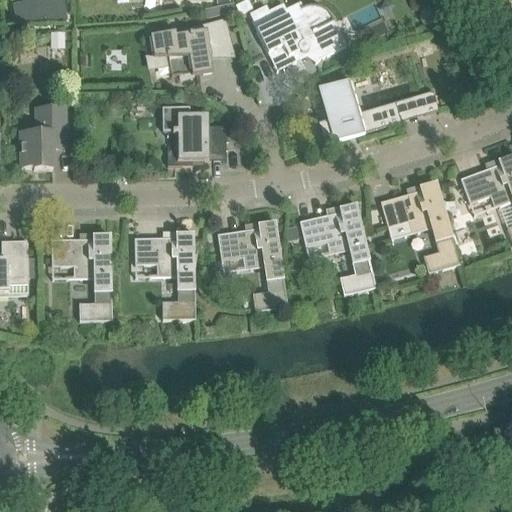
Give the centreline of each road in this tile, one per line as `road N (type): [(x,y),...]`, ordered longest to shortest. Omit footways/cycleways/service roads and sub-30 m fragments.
road 1 (tertiary): [(139,451),(303,435),(511,386)]
road 2 (residential): [(0,203),(282,188)]
road 3 (residential): [(282,188),(379,165),(511,118)]
road 4 (tertiary): [(0,478),(120,461),(139,451)]
road 5 (tertiary): [(139,451),(0,438)]
